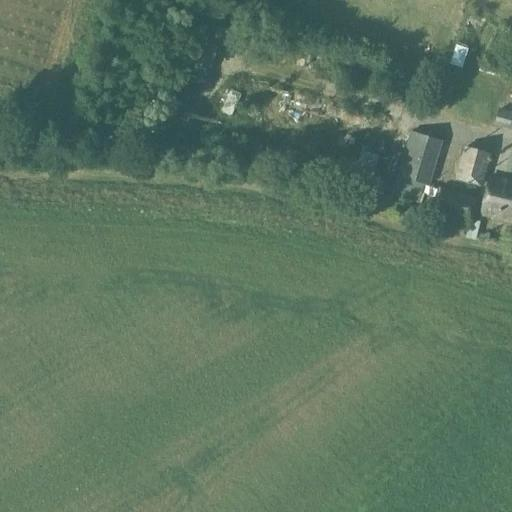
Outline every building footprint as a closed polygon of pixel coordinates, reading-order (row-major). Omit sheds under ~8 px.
[(211,72),(229,9),(196,0),(195,0),(177,63),(179,63),(177,73),(203,80),(205,70),(211,72)] [(447,60),(459,63),(465,43),(453,39),(447,60)] [(429,188),(443,143),(410,133),(397,178),(429,188)] [(454,175),(475,183),(489,147),(468,139),(454,175)] [(481,217),(511,224),(511,183),(490,178),(481,217)] [(478,200),(441,189),(432,217),(470,228),(478,200)]
